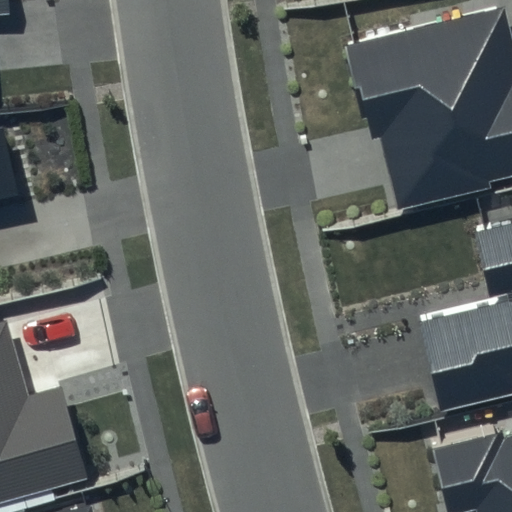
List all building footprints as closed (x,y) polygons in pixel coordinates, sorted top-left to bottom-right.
[(511,43),(503,7),(345,45),(363,118),(385,113),(408,206),(511,180),(511,43)] [(3,124),(0,124),(0,202),(21,197),(3,124)] [(511,220),(472,231),(490,302),(419,320),(442,410),(511,392),(511,220)] [(6,317),(0,318),(0,501),(85,476),(58,388),(30,396),(6,317)] [(511,511),(511,433),(433,452),(447,511),(463,511),(477,509),(478,511),(511,511)] [(96,511),(93,500),(50,511),(96,511)]
